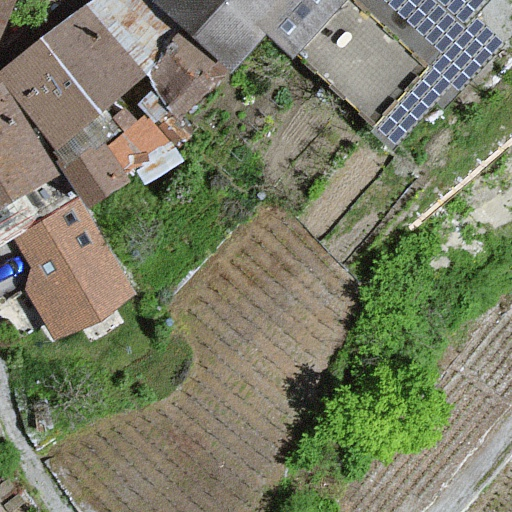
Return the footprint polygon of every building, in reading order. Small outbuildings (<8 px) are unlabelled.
[(0,0),(0,58),(11,48),(28,0),(0,0)] [(160,0),(156,6),(249,85),(283,45),(314,72),(376,0),(375,0),(160,0)] [(482,0),(375,0),(376,0),(443,59),(384,130),(400,147),(505,52),(478,19),(487,5),(482,0)] [(152,82),(92,21),(15,90),(86,185),(102,202),(164,154),(118,112),(152,82)] [(0,100),(0,237),(86,185),(15,90),(0,100)] [(79,201),(13,245),(33,267),(27,293),(66,341),(80,342),(150,299),(79,201)]
